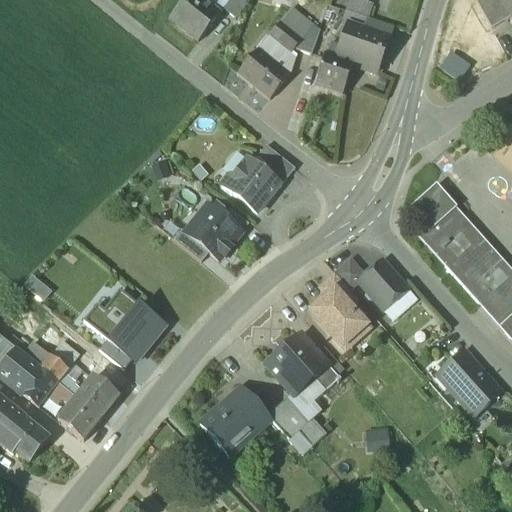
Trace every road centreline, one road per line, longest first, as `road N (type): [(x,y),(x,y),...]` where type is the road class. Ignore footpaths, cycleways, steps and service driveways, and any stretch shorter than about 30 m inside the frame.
road 1 (tertiary): [(364,210),(240,310),(68,511)]
road 2 (unclassified): [(92,0),(364,210)]
road 3 (residential): [(364,210),(511,374)]
road 4 (tertiary): [(438,0),(402,120)]
road 5 (residential): [(511,80),(437,124),(402,120)]
